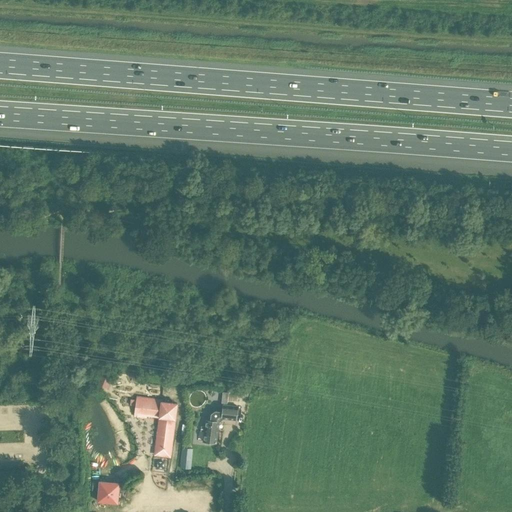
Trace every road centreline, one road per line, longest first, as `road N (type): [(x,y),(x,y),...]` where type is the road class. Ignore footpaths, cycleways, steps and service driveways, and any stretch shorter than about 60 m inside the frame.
road 1 (motorway): [(511,105),(0,66)]
road 2 (motorway): [(0,113),(511,149)]
road 3 (track): [(511,37),(0,4)]
road 4 (track): [(44,419),(46,267)]
